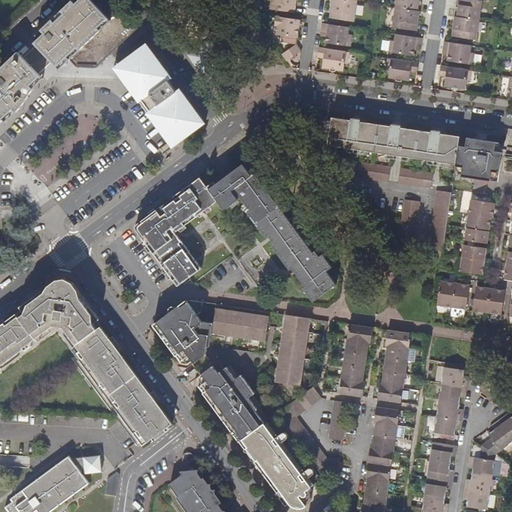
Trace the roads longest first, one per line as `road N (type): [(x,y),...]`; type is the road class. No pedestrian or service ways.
road 1 (residential): [(195,424),(66,250)]
road 2 (residential): [(229,130),(66,250)]
road 3 (residential): [(229,130),(128,0)]
road 4 (track): [(269,100),(188,0)]
road 5 (residential): [(364,409),(352,479),(307,511)]
road 6 (residential): [(420,110),(301,91)]
